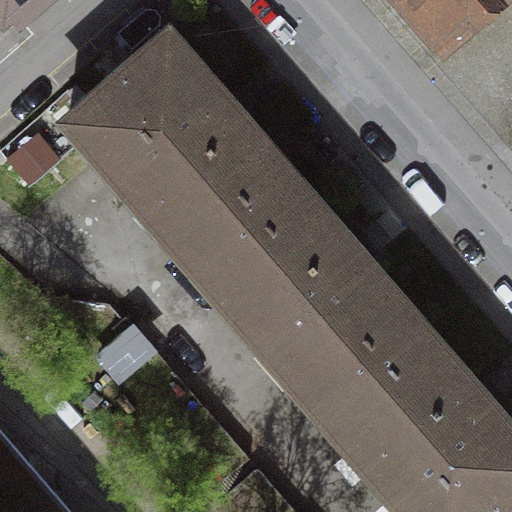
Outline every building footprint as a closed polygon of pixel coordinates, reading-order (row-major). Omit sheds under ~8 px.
[(0,0),(0,28),(7,22),(15,31),(50,0),(0,0)] [(511,0),(385,0),(396,13),(437,60),(507,0),(511,0)] [(75,121),(200,265),(293,184),(231,112),(168,40),(75,121)] [(200,265),(324,407),(417,327),(355,256),(293,184),(200,265)] [(414,511),(494,511),(511,497),(511,436),(480,399),(417,327),(324,407),(414,511)]
